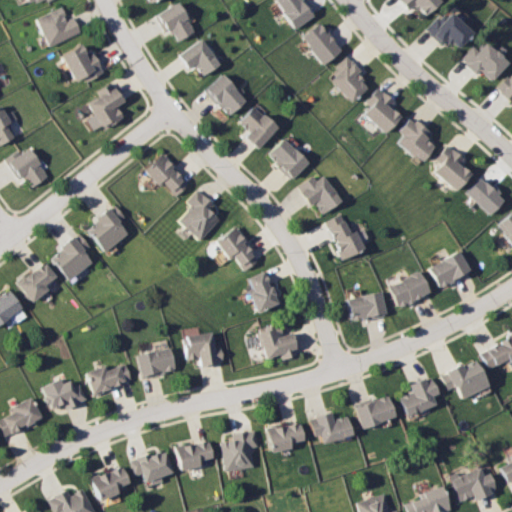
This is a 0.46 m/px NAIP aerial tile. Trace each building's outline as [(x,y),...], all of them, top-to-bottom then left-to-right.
[(177,0),(154,15),(164,30),(167,28),(176,43),(196,30),(177,0)] [(276,0),(281,5),(277,8),(294,30),(314,15),(302,1),(303,0),(276,0)] [(396,0),(404,9),(411,3),(423,15),(439,1),(438,0),(396,0)] [(32,18),(60,5),(65,15),(62,16),(64,20),(72,16),(79,32),(47,48),(32,18)] [(421,29),(432,17),(435,20),(439,16),(442,18),(448,12),(470,34),(452,51),(441,40),(437,44),(421,29)] [(300,37),(321,64),(341,49),(320,22),(300,37)] [(178,54),(200,38),(220,64),(202,77),(193,65),(189,68),(178,54)] [(458,58),(462,62),(461,64),(472,75),(477,70),(488,80),(504,63),(481,42),(474,50),(469,46),(458,58)] [(59,55),(79,44),(86,55),(93,51),(105,72),(86,82),(83,76),(73,81),(59,55)] [(347,53),(334,65),(338,68),(332,73),(335,77),(332,80),(352,102),(367,88),(361,82),(364,78),(359,73),(363,70),(347,53)] [(204,90),(228,116),(245,100),(221,74),(204,90)] [(504,75),(494,87),(498,91),(496,94),(508,104),(511,100),(511,75),(510,74),(507,78),(504,75)] [(95,89),(99,96),(86,104),(102,129),(121,117),(114,106),(123,100),(110,79),(95,89)] [(377,86),(363,101),(369,106),(363,113),(384,132),(398,116),(388,106),(394,100),(377,86)] [(240,121),(249,129),(244,136),(259,149),(279,127),(254,105),(240,121)] [(0,144),(12,136),(6,127),(11,124),(0,107),(0,144)] [(407,118),(397,130),(402,133),(394,142),(419,162),(433,145),(424,137),(429,131),(416,120),(413,123),(407,118)] [(267,154),(291,178),(309,161),(284,137),(267,154)] [(4,159),(17,149),(20,153),(31,144),(48,167),(43,170),(47,176),(31,187),(22,174),(17,177),(4,159)] [(446,145),(433,159),(438,163),(431,171),(454,191),(469,173),(458,163),(461,158),(446,145)] [(142,168),(159,152),(189,183),(175,196),(162,182),(158,186),(142,168)] [(296,185),(310,204),(314,201),(323,213),(341,200),(322,174),(316,179),(312,173),(296,185)] [(465,190),(486,212),(500,199),(496,195),(498,193),(494,189),(491,192),(478,178),(465,190)] [(196,189),(213,204),(208,209),(218,218),(199,240),(177,221),(190,206),(185,201),(196,189)] [(84,230),(97,220),(94,217),(113,202),(126,217),(118,224),(126,233),(103,252),(84,230)] [(511,248),(499,234),(502,232),(495,224),(510,210),(511,212),(511,248)] [(323,221),(340,259),(363,248),(354,230),(350,232),(341,213),(323,221)] [(214,241),(234,226),(259,260),(243,271),(232,256),(227,259),(214,241)] [(49,257),(59,249),(57,246),(76,231),(88,245),(81,251),(89,260),(66,278),(49,257)] [(425,268),(456,250),(468,270),(436,288),(425,268)] [(14,282),(41,261),(53,276),(42,284),(46,289),(30,302),(14,282)] [(246,277),(251,289),(247,290),(255,311),(278,302),(265,269),(246,277)] [(386,287),(416,271),(427,293),(397,309),(386,287)] [(0,290),(5,287),(19,307),(0,321),(0,290)] [(345,298),(380,291),(385,314),(350,321),(345,298)] [(256,333),(258,328),(278,322),(282,333),(291,330),(299,354),(280,360),(278,355),(265,360),(256,333)] [(182,336),(210,331),(212,347),(219,346),(222,363),(199,367),(197,358),(186,359),(182,336)] [(475,353),(510,331),(511,334),(511,358),(503,364),(501,360),(485,369),(475,353)] [(133,355),(169,345),(176,369),(140,379),(133,355)] [(435,375),(457,363),(459,366),(472,360),(485,385),(458,399),(452,387),(444,392),(435,375)] [(83,372),(104,364),(105,369),(124,362),(131,380),(91,395),(83,372)] [(405,384),(427,375),(435,393),(429,395),(432,403),(403,415),(395,397),(408,391),(405,384)] [(40,387),(59,377),(61,383),(68,379),(72,385),(79,381),(88,398),(65,410),(62,404),(51,410),(48,402),(45,404),(42,398),(45,397),(40,387)] [(352,406),(385,394),(393,415),(360,427),(352,406)] [(7,407),(9,412),(0,416),(0,432),(3,438),(41,417),(29,395),(7,407)] [(306,418),(328,411),(331,420),(344,416),(350,434),(320,443),(318,435),(312,437),(306,418)] [(263,427),(300,419),(304,440),(288,443),(290,449),(269,453),(263,427)] [(232,432),(234,440),(220,443),(225,471),(254,467),(251,448),(259,447),(256,428),(232,432)] [(173,446),(208,438),(212,457),(198,460),(199,466),(179,470),(173,446)] [(127,458),(163,446),(172,473),(144,483),(141,473),(133,475),(127,458)] [(511,452),(503,457),(506,462),(494,468),(503,484),(511,478),(511,452)] [(89,478),(119,465),(127,482),(115,487),(117,492),(99,500),(89,478)] [(444,476),(454,472),(456,475),(477,466),(480,474),(485,472),(492,489),(486,491),(487,493),(472,499),(471,495),(455,502),(444,476)] [(420,492),(439,485),(446,507),(431,511),(404,511),(402,503),(421,496),(420,492)] [(50,511),(43,499),(65,487),(69,495),(80,489),(92,511),(59,511),(57,511),(50,511)] [(356,511),(353,502),(383,492),(389,511),(395,509),(396,511),(356,511)]
